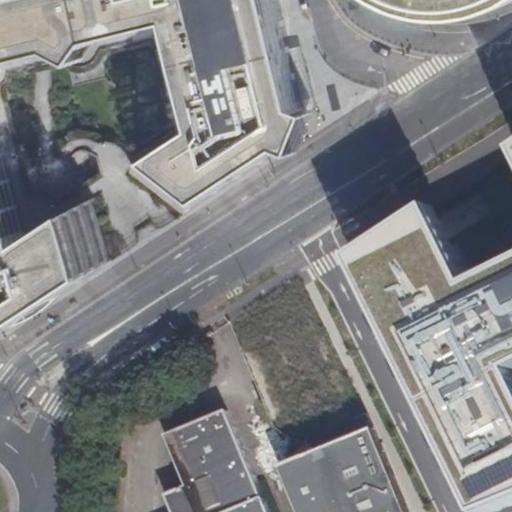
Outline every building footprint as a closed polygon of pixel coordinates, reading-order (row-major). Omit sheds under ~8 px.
[(209,129),(161,162),(212,201),(256,172),(300,142),(299,140),(301,135),(305,136),(307,135),(309,133),(311,130),(311,127),(311,125),(310,123),(306,121),(309,112),(311,112),(294,43),(282,0),(19,0),(0,5),(0,340),(37,316),(36,314),(74,289),(75,291),(98,276),(80,216),(33,248),(13,171),(0,122),(0,70),(182,23),(209,129)] [(511,0),(388,0),(391,2),(443,17),(469,16),(495,10),(511,0)] [(511,511),(511,275),(480,292),(442,213),(362,268),(482,511),(511,511)] [(98,276),(75,291),(76,292),(99,277),(98,276)] [(37,316),(0,340),(0,343),(38,318),(37,316)] [(266,511),(227,412),(165,437),(177,468),(185,488),(164,497),(170,511),(266,511)] [(296,511),(406,511),(382,448),(379,443),(374,431),(330,449),(280,470),(296,511)]
